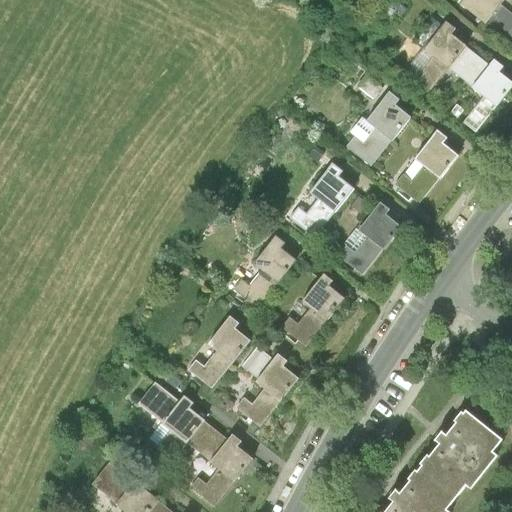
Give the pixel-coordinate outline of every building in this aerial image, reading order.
[(473,0),(465,0),(460,7),(485,26),(487,25),(501,6),(506,0),(480,0),(478,4),(473,0)] [(511,14),(501,6),(487,25),(511,44),(511,14)] [(411,65),(403,75),(428,95),(448,70),(465,49),(450,38),(454,33),(445,25),(423,52),(430,58),(419,72),(411,65)] [(490,69),(465,49),(448,70),(473,90),(490,69)] [(494,64),(490,69),(473,90),(471,92),(483,101),(495,111),(511,90),(511,86),(499,76),(503,71),(494,64)] [(356,135),(348,145),(373,165),(410,119),(396,107),(400,102),(390,95),(368,122),(375,128),(364,142),(356,135)] [(477,134),(495,111),(483,101),(464,124),(477,134)] [(403,175),(395,185),(420,205),(457,159),(443,147),(447,142),(437,135),(415,162),(423,168),(411,182),(403,175)] [(299,209),(291,219),(316,239),(353,193),(338,181),(342,176),(333,168),(311,196),(318,201),(307,215),(299,209)] [(347,248),(339,258),(364,278),(401,232),(386,220),(390,215),(381,207),(359,234),(366,240),(355,254),(347,248)] [(285,242),(276,235),(254,263),(264,272),(243,298),(259,311),(298,262),(281,248),(285,242)] [(289,319),(282,329),(306,348),(346,299),(327,284),(330,279),(322,273),(300,300),(311,309),(297,326),(289,319)] [(197,361),(189,370),(213,390),(253,340),(234,325),(238,321),(230,314),(207,342),(218,351),(205,367),(197,361)] [(242,368),(257,379),(273,360),(258,348),(242,368)] [(245,400),(237,410),(261,430),(301,380),(282,365),(286,360),(278,354),(273,360),(257,379),(256,382),(266,390),(253,407),(245,400)] [(137,405),(160,423),(178,401),(155,383),(137,405)] [(149,442),(141,451),(166,471),(187,444),(205,422),(186,406),(190,402),(182,395),(178,401),(160,423),(171,432),(157,448),(149,442)] [(422,466),(420,469),(456,498),(466,485),(472,489),(498,456),(493,452),(503,439),(467,410),(464,414),(462,412),(455,421),(457,423),(447,435),(442,431),(435,440),(440,444),(430,456),(428,454),(420,464),(422,466)] [(187,444),(209,461),(226,439),(205,422),(187,444)] [(198,480),(190,489),(214,509),(254,459),(235,444),(239,440),(231,433),(226,439),(209,461),(219,470),(206,486),(198,480)] [(92,485),(114,503),(132,481),(109,463),(92,485)] [(448,511),(446,510),(456,498),(420,469),(418,471),(416,469),(408,479),(410,481),(401,493),(396,489),(389,498),(393,502),(385,511),(448,511)] [(151,511),(160,501),(142,487),(146,483),(137,475),(132,481),(114,503),(125,511),(124,511),(151,511)] [(151,511),(172,511),(160,501),(151,511)]
